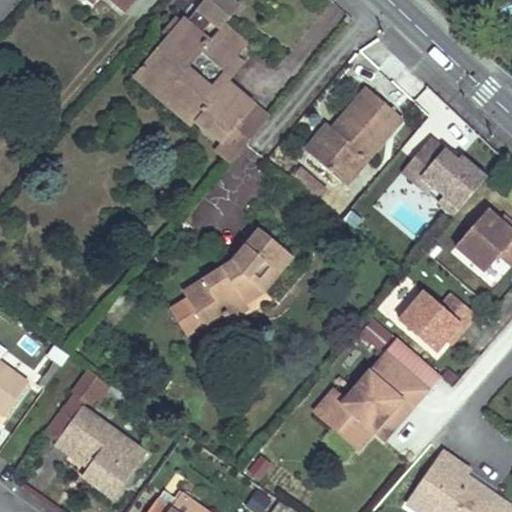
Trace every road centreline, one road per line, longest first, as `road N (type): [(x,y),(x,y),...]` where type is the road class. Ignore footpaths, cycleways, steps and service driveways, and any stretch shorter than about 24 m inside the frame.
road 1 (tertiary): [(386,0),(511,116)]
road 2 (unknown): [(351,0),(257,106)]
